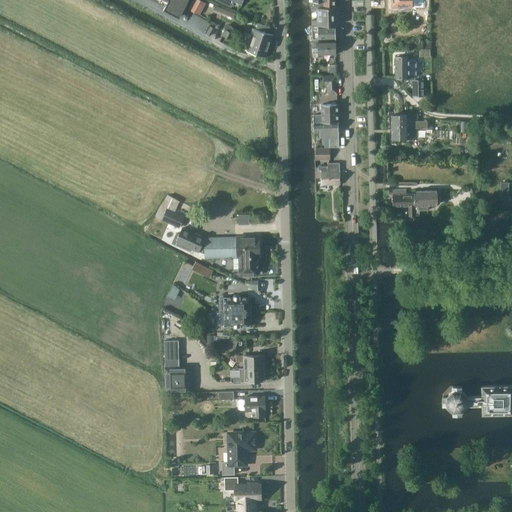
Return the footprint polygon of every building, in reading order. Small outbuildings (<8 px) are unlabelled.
[(152,0),(181,15),(188,0),(152,0)] [(200,0),(193,0),(188,10),(199,16),(206,3),(200,0)] [(335,8),(335,0),(313,0),(314,3),(311,3),(311,8),(315,8),(315,10),(317,9),(335,8)] [(393,0),(393,7),(395,7),(395,11),(401,11),(401,7),(412,7),(413,9),(426,8),(425,0),(393,0)] [(213,11),(234,19),(236,14),(215,6),(213,11)] [(315,10),(315,8),(311,8),(312,11),(318,11),(318,20),(312,20),(313,42),(336,41),(335,8),(317,9),(315,10)] [(273,35),(267,33),(269,27),(257,23),(253,35),(244,32),(242,37),(269,46),(273,35)] [(230,43),(235,34),(226,30),(222,39),(230,43)] [(266,57),(269,46),(242,37),(240,41),(249,44),(247,51),(266,57)] [(313,57),(318,57),(318,55),(337,54),(336,41),(313,42),(313,57)] [(417,57),(395,57),(395,77),(413,77),(413,80),(414,96),(425,96),(428,96),(428,88),(425,88),(425,81),(425,80),(416,80),(416,77),(417,77),(417,57)] [(337,94),(337,76),(322,76),(323,87),(327,87),(327,94),(337,94)] [(313,123),(338,122),(338,105),(321,105),(322,114),(313,114),(313,119),(313,123)] [(417,122),(417,115),(392,115),(392,127),(426,126),(426,122),(417,122)] [(339,147),(338,122),(313,123),(313,132),(319,132),(319,138),(329,138),(329,148),(339,147)] [(392,138),(417,138),(417,129),(426,129),(426,126),(392,127),(392,138)] [(316,161),(330,160),(329,148),(315,149),(316,161)] [(315,174),(339,174),(339,163),(327,164),(327,167),(318,167),(318,168),(315,168),(315,174)] [(339,185),(339,174),(315,174),(315,178),(320,178),(321,186),(339,185)] [(501,196),(501,204),(503,204),(511,204),(511,196),(509,196),(510,182),(501,182),(501,196)] [(406,195),(406,190),(388,190),(388,195),(392,195),(392,207),(408,206),(409,217),(414,216),(414,206),(414,194),(406,195)] [(431,191),(414,191),(414,194),(414,206),(418,206),(418,210),(428,210),(428,206),(432,206),(432,204),(437,204),(437,191),(431,191)] [(469,215),(475,213),(473,201),(467,202),(469,215)] [(180,228),(185,217),(168,209),(162,221),(180,228)] [(176,233),(172,243),(191,252),(192,249),(199,252),(205,254),(205,251),(205,238),(183,229),(180,234),(176,233)] [(236,237),(205,238),(205,251),(205,254),(205,258),(227,257),(237,257),(237,250),(245,249),(245,247),(260,247),(260,236),(236,237)] [(245,249),(237,250),(237,257),(238,257),(238,276),(245,276),(258,276),(258,257),(260,257),(260,247),(245,247),(245,249)] [(213,270),(208,268),(195,261),(192,266),(191,269),(209,278),(213,270)] [(225,298),(220,298),(220,311),(220,312),(251,311),(251,310),(251,303),(249,303),(249,300),(249,297),(240,297),(240,296),(234,296),(234,297),(225,297),(225,298)] [(251,311),(220,312),(220,325),(225,325),(225,326),(234,326),(234,327),(240,327),(240,326),(249,326),(249,320),(251,320),(251,311)] [(217,337),(214,348),(227,351),(230,339),(217,337)] [(179,367),(178,341),(165,341),(165,393),(191,392),(191,366),(179,367)] [(244,355),(237,356),(237,361),(244,361),(245,368),(264,368),(264,366),(265,366),(265,363),(264,362),(263,355),(244,355)] [(240,377),(237,377),(237,382),(246,381),(264,381),(264,374),(265,373),(265,370),(264,369),(264,368),(245,368),(240,369),(240,370),(240,377)] [(462,411),(467,405),(482,405),(482,414),(511,414),(511,385),(482,386),(482,396),(467,396),(461,391),(461,386),(452,387),(452,391),(446,397),(443,397),(443,405),(447,405),(453,411),(453,415),(462,415),(462,411)] [(219,400),(234,399),(234,391),(219,392),(219,400)] [(245,400),(238,400),(238,410),(245,410),(245,415),(248,417),(265,416),(265,400),(265,396),(245,397),(245,399),(245,400)] [(222,475),(234,474),(234,465),(246,465),(245,450),(246,449),(255,449),(255,442),(256,441),(255,435),(254,434),(254,433),(228,433),(229,462),(222,462),(222,475)] [(237,477),(225,477),(225,490),(235,490),(235,499),(237,499),(238,506),(255,505),(255,499),(261,498),(261,484),(258,485),(258,483),(248,483),(248,485),(238,485),(237,477)]
